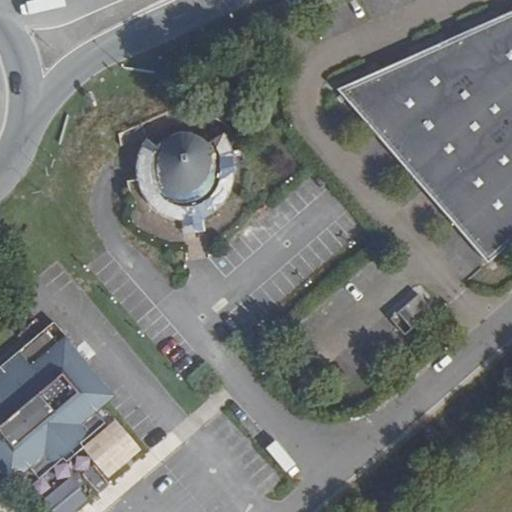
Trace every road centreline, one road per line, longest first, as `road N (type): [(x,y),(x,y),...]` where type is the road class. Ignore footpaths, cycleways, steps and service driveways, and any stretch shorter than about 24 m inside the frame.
road 1 (unclassified): [(511,319),(291,511)]
road 2 (secondary): [(19,147),(49,90),(75,67),(216,0)]
road 3 (secondary): [(19,147),(27,83),(0,25)]
